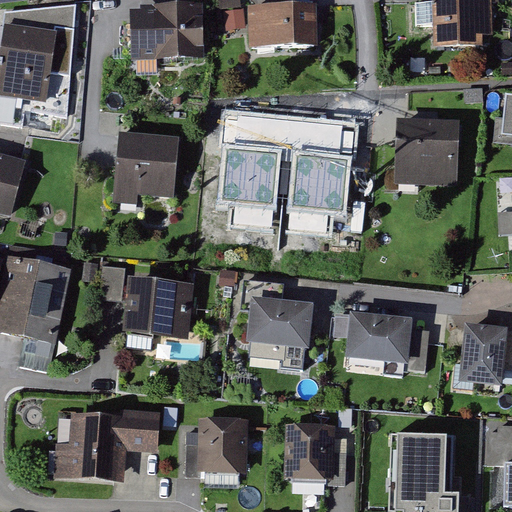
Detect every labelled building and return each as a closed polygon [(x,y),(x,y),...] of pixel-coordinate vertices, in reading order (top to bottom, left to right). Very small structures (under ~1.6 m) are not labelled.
[(493,6),(440,8),(441,49),(495,47),(493,6)] [(321,10),(254,14),(256,56),(323,53),(321,10)] [(228,38),(251,36),(249,11),(226,13),(228,38)] [(208,63),(207,14),(150,15),(151,64),(208,63)] [(62,38),(11,30),(0,96),(0,98),(50,107),(62,38)] [(462,188),(465,122),(402,120),(400,186),(462,188)] [(329,135),(274,136),(274,176),(330,175),(329,135)] [(185,143),(127,142),(125,206),(146,206),(147,195),(184,195),(185,143)] [(27,164),(0,157),(0,213),(15,217),(27,164)] [(511,209),(499,210),(500,235),(511,234),(511,209)] [(99,283),(103,265),(90,263),(87,281),(99,283)] [(45,269),(16,265),(7,330),(40,335),(43,320),(58,323),(63,288),(43,285),(45,269)] [(192,287),(135,283),(131,335),(188,339),(192,287)] [(317,310),(261,305),(258,347),(314,351),(317,310)] [(422,324),(365,317),(359,360),(433,370),(438,333),(421,330),(422,324)] [(511,356),(511,335),(475,332),(469,384),(508,388),(511,356)] [(23,346),(22,371),(46,371),(47,347),(23,346)] [(184,409),(171,408),(169,424),(182,425),(184,409)] [(125,420),(77,417),(75,448),(62,448),(60,477),(127,481),(128,453),(162,455),(164,415),(125,413),(125,420)] [(251,423),(202,422),(200,474),(250,475),(251,423)] [(337,430),(291,429),(290,480),(336,482),(337,430)] [(493,467),(509,468),(508,510),(511,510),(511,430),(494,430),(493,467)] [(461,511),(463,449),(408,448),(406,511),(461,511)]
